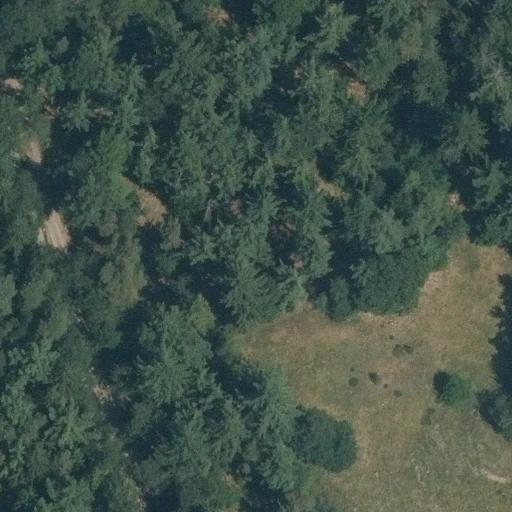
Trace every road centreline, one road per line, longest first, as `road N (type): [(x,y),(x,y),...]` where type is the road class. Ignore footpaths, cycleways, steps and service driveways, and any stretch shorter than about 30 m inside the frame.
road 1 (track): [(0,55),(81,328)]
road 2 (track): [(81,328),(135,511)]
